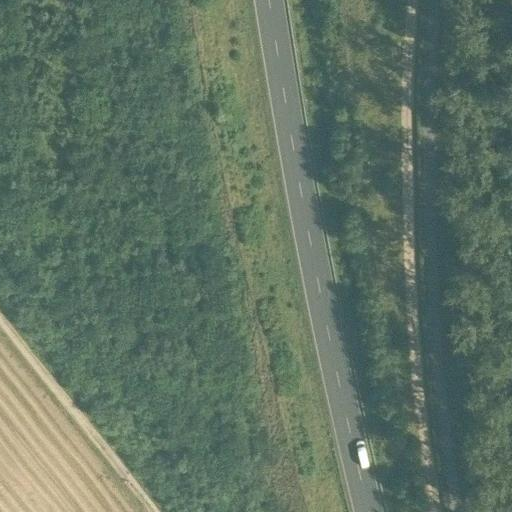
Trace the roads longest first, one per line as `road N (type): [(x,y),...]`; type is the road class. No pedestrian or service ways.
road 1 (primary): [(371,511),(287,132),(268,0)]
road 2 (track): [(457,511),(434,343),(431,0)]
road 3 (track): [(433,511),(410,283),(412,0)]
road 4 (track): [(150,511),(0,324)]
